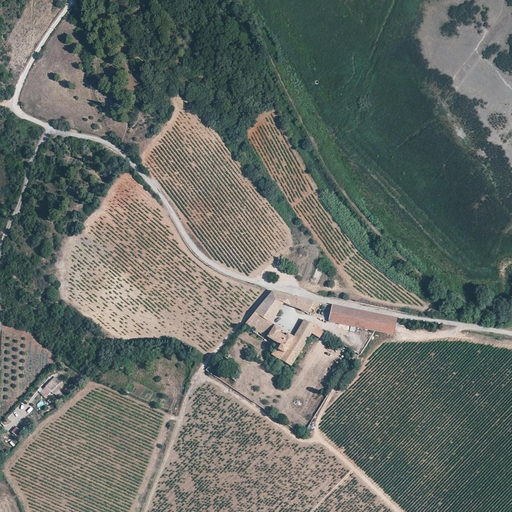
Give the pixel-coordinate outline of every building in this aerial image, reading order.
[(267,297),(284,303),(308,312),(310,309),(315,310),(319,301),(273,290),(267,297)] [(279,311),(284,303),(267,297),(264,301),(279,311)] [(279,311),(264,301),(245,324),(255,330),(253,331),(256,333),(258,332),(281,344),(271,354),(291,366),(301,352),(312,333),(320,338),(324,331),(304,319),(294,335),(287,332),(286,335),(281,332),(282,329),(272,323),(279,311)] [(329,321),(393,334),(396,318),(332,304),(329,321)] [(52,380),(46,386),(46,387),(44,390),(43,390),(44,392),(48,395),(52,392),(54,394),(60,387),(59,386),(62,383),(58,379),(55,382),(52,380)] [(22,433),(16,428),(12,432),(18,438),(22,433)]
